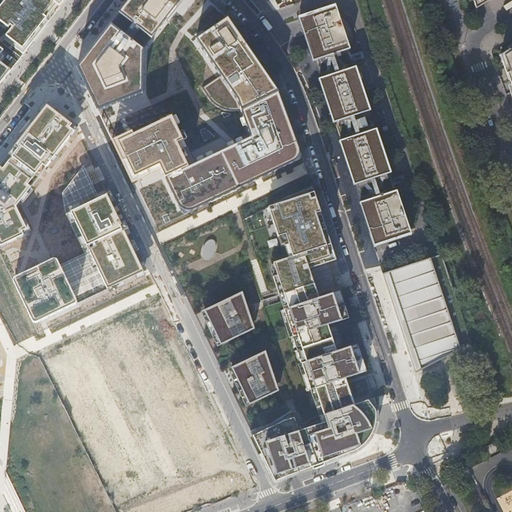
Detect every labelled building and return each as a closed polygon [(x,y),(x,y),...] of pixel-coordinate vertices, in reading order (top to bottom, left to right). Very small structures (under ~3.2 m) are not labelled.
[(0,0),(0,84),(66,0),(0,0)] [(131,0),(78,69),(98,112),(145,94),(143,50),(183,0),(131,0)] [(473,0),(476,8),(489,0),(473,0)] [(360,201),(375,247),(413,234),(398,189),(396,190),(390,172),(392,172),(378,127),(375,128),(370,110),(372,109),(357,65),(355,66),(349,48),(351,47),(336,2),(298,14),(304,34),(313,60),(319,77),(334,122),(336,121),(341,139),(340,139),(354,184),(360,201)] [(279,94),(229,20),(197,41),(221,77),(203,89),(207,95),(214,102),(223,107),(233,111),(242,112),(252,139),(190,168),(182,151),(187,149),(173,118),(135,136),(133,132),(112,141),(133,184),(162,170),(184,216),(303,159),(279,94)] [(83,28),(63,51),(74,61),(95,39),(83,28)] [(511,49),(501,56),(511,84),(511,83),(511,49)] [(17,209),(76,131),(75,128),(47,107),(0,167),(0,248),(30,235),(17,209)] [(61,268),(57,259),(13,280),(34,325),(78,304),(70,287),(99,273),(107,290),(144,272),(108,196),(99,201),(84,170),(81,173),(76,178),(71,186),(69,194),(69,202),(70,210),(71,214),(72,216),(90,254),(61,268)] [(274,264),(284,295),(314,284),(310,269),(336,261),(321,214),(316,199),(312,188),(269,208),(281,245),(284,244),(288,259),(274,264)] [(441,256),(383,275),(415,373),(465,354),(472,351),(441,256)] [(292,413),(271,425),(249,427),(275,481),(303,472),(354,454),(359,450),(360,449),(362,447),(364,445),(366,443),(367,440),(369,437),(371,434),(372,432),(373,429),(374,426),(376,421),(376,417),(377,412),(378,409),(378,405),(378,398),(354,405),(345,379),(362,374),(353,347),(337,352),(328,326),(345,320),(336,293),(320,298),(314,284),(284,295),(288,308),(284,310),(293,337),(297,336),(306,362),(301,364),(310,391),(315,389),(326,423),(298,432),(292,413)] [(225,342),(248,332),(254,328),(242,293),(204,311),(221,345),(225,342)] [(112,329),(63,348),(114,473),(135,465),(154,510),(183,498),(163,448),(161,449),(112,329)] [(180,343),(167,350),(188,393),(200,387),(180,343)] [(264,352),(231,367),(248,404),(277,390),(264,352)] [(437,410),(455,403),(450,391),(432,398),(437,410)] [(473,477),(482,483),(490,469),(481,464),(473,477)] [(245,476),(223,483),(221,477),(215,479),(212,471),(205,473),(217,511),(218,511),(237,506),(234,499),(251,494),(245,476)] [(100,511),(117,511),(102,476),(88,482),(100,511)]
